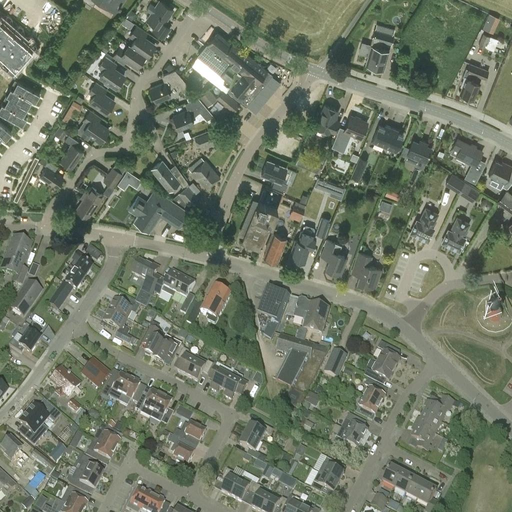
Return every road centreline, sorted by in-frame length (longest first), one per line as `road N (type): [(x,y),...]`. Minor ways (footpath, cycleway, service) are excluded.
road 1 (residential): [(188,497),(229,415),(73,327)]
road 2 (residential): [(206,258),(238,169),(314,72)]
road 3 (tertiary): [(511,146),(314,72)]
road 4 (residential): [(403,328),(350,299),(206,258)]
road 5 (residential): [(346,511),(414,387),(440,360)]
road 6 (tertiary): [(314,72),(199,4)]
road 7 (residential): [(511,275),(451,286),(403,328)]
road 8 (residential): [(45,228),(92,153),(125,147)]
